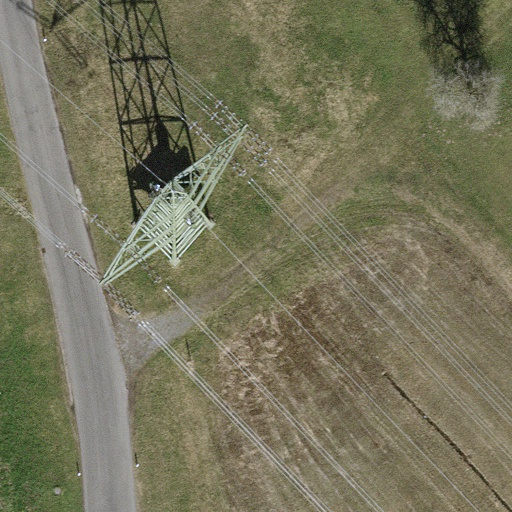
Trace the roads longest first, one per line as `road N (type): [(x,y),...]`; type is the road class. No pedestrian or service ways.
road 1 (tertiary): [(12,0),(94,358),(111,511)]
road 2 (track): [(511,308),(408,200),(329,213),(138,342),(94,358)]
